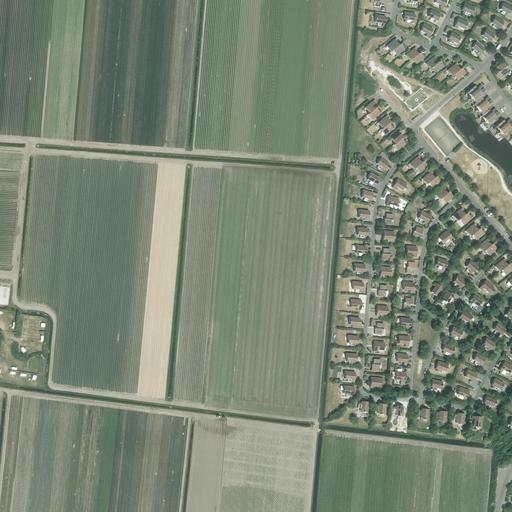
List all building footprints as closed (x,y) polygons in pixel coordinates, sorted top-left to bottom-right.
[(445,0),(434,0),(434,2),(440,5),(439,7),(442,9),(443,6),(445,0)] [(472,12),(474,8),(464,3),(461,10),(462,11),(461,13),(466,15),(467,13),(470,14),(471,12),(472,12)] [(508,14),(511,8),(502,3),(500,7),(499,9),(502,11),(501,13),(505,16),(506,14),(508,14)] [(436,21),(439,14),(430,10),(428,14),(427,17),(430,18),(429,20),(434,22),(435,20),(436,21)] [(413,18),(414,13),(404,12),(403,19),(404,19),(404,22),(409,23),(409,20),(412,21),(413,18)] [(385,16),(375,15),(374,19),(374,20),(374,22),(377,23),(377,25),(382,26),(382,23),(384,24),(385,16)] [(499,28),(503,22),(494,16),(492,20),(492,21),(491,23),(493,24),(492,26),(496,29),(498,27),(499,28)] [(465,27),(467,22),(458,18),(454,25),(453,27),(456,28),(457,26),(463,29),(464,27),(465,27)] [(428,36),(432,29),(423,24),(421,28),(420,31),(426,34),(425,36),(427,38),(428,36)] [(489,41),(494,36),(485,29),(482,33),(483,33),(481,35),(484,37),(482,39),(487,43),(488,41),(489,41)] [(458,41),(460,37),(451,32),(447,39),(448,40),(447,42),(452,44),(453,42),(456,43),(457,41),(458,41)] [(395,42),(397,40),(395,38),(393,40),(386,46),(390,51),(400,44),(398,45),(395,42)] [(479,54),(483,48),(476,42),(472,45),(473,46),(471,48),(473,49),(472,51),(476,55),(477,53),(479,54)] [(404,45),(402,47),(400,44),(390,51),(390,52),(392,50),(396,55),(404,49),(406,48),(404,45)] [(415,51),(416,49),(415,47),(413,49),(405,55),(409,60),(419,53),(419,52),(417,54),(415,51)] [(422,56),(420,54),(419,53),(409,60),(411,59),(416,64),(423,58),(425,56),(423,54),(422,56)] [(434,59),(436,58),(435,56),(433,57),(425,63),(429,69),(439,61),(437,62),(434,59)] [(443,63),(441,64),(439,61),(429,69),(431,67),(435,73),(443,67),(443,66),(445,65),(443,63)] [(504,68),(505,67),(501,62),(496,67),(499,71),(498,71),(499,72),(502,76),(508,72),(504,68)] [(456,66),(458,65),(456,63),(454,64),(446,70),(451,76),(460,68),(458,70),(456,66)] [(465,70),(463,71),(460,68),(451,76),(453,75),(457,80),(464,74),(465,74),(467,72),(465,70)] [(467,99),(468,100),(469,100),(470,101),(470,102),(471,103),(471,104),(472,104),(481,98),(482,96),(479,92),(480,91),(481,93),(485,90),(483,88),(480,91),(479,90),(482,87),(480,85),(477,88),(478,89),(477,90),(473,86),(465,93),(465,94),(464,95),(465,96),(465,97),(466,97),(467,97),(468,99),(467,99)] [(484,102),(481,98),(472,104),(472,105),(471,106),(471,107),(472,108),(473,109),(474,109),(475,110),(474,111),(475,112),(476,111),(477,113),(477,114),(477,115),(478,116),(479,116),(488,110),(489,108),(486,104),(487,103),(488,104),(492,102),(490,99),(486,102),(486,101),(489,98),(487,96),(484,99),(485,101),(484,102)] [(374,103),(376,102),(374,100),(372,101),(364,108),(368,113),(367,115),(376,106),(374,103)] [(375,108),(377,107),(376,106),(367,115),(371,120),(379,113),(381,112),(379,110),(377,111),(375,108)] [(491,114),(488,110),(479,116),(478,117),(478,118),(478,119),(479,120),(480,121),(481,121),(482,122),(481,123),(482,124),(483,123),(484,124),(484,125),(484,126),(485,127),(486,127),(487,127),(488,127),(496,120),(492,115),(494,114),(495,116),(499,113),(497,111),(493,114),(493,113),(496,110),(494,108),(491,111),(492,113),(491,114)] [(387,119),(389,117),(387,115),(385,116),(377,123),(381,128),(379,130),(389,122),(387,119)] [(506,124),(502,120),(494,127),(493,128),(493,129),(493,130),(494,131),(495,131),(496,132),(497,133),(496,133),(496,134),(497,134),(498,134),(499,135),(499,136),(499,137),(500,138),(501,138),(502,138),(503,137),(507,134),(511,130),(507,126),(509,125),(510,127),(511,125),(511,122),(508,125),(508,124),(511,121),(509,119),(506,122),(507,123),(506,124)] [(388,123),(389,122),(379,130),(384,135),(392,129),(394,127),(392,125),(390,126),(388,123)] [(400,134),(401,132),(400,130),(398,132),(390,138),(394,144),(392,145),(402,137),(400,134)] [(400,139),(402,137),(392,145),(397,151),(405,144),(407,142),(405,140),(403,142),(400,139)] [(418,159),(420,158),(418,156),(416,157),(408,164),(412,169),(422,161),(420,162),(418,159)] [(384,170),(388,164),(380,157),(377,161),(377,162),(376,164),(378,165),(377,167),(381,171),(383,169),(384,170)] [(427,163),(425,164),(422,161),(412,169),(414,168),(419,173),(427,166),(428,165),(427,163)] [(431,175),(432,173),(431,171),(429,173),(421,179),(425,185),(435,176),(433,178),(431,175)] [(376,184),(379,177),(370,173),(367,177),(368,177),(367,180),(369,181),(368,183),(373,186),(374,183),(376,184)] [(440,178),(438,180),(435,176),(425,185),(427,183),(431,188),(440,182),(441,180),(440,178)] [(403,188),(406,184),(397,179),(393,185),(392,187),(394,189),(395,187),(401,191),(403,188)] [(443,190),(445,189),(443,186),(442,188),(434,195),(438,200),(448,192),(446,193),(443,190)] [(370,200),(372,193),(362,190),(361,195),(361,197),(364,198),(363,200),(368,202),(369,200),(370,200)] [(452,193),(451,195),(448,192),(438,200),(440,199),(444,204),(452,197),(454,195),(452,193)] [(397,203),(398,199),(388,196),(386,203),(385,206),(388,206),(389,204),(395,206),(396,203),(397,203)] [(461,211),(463,210),(461,208),(460,209),(459,209),(451,216),(456,221),(466,213),(464,214),(461,211)] [(368,211),(366,210),(358,210),(358,215),(358,217),(361,217),(361,220),(366,220),(366,218),(368,218),(368,211)] [(426,222),(430,215),(421,211),(420,212),(418,215),(419,215),(417,218),(420,219),(418,222),(422,224),(423,223),(425,225),(426,222)] [(392,221),(392,214),(386,213),(385,219),(384,219),(383,224),(390,225),(391,220),(392,221)] [(470,215),(468,216),(466,213),(456,221),(458,220),(462,225),(470,218),(472,217),(470,215)] [(474,227),(476,225),(474,223),(472,225),(464,231),(469,237),(479,228),(477,230),(474,227)] [(366,236),(367,228),(356,227),(356,232),(357,232),(356,235),(359,235),(359,238),(365,238),(365,236),(366,236)] [(422,229),(420,228),(415,227),(414,231),(413,231),(411,237),(418,239),(419,234),(420,234),(422,229)] [(483,230),(481,232),(479,228),(469,237),(471,235),(475,241),(483,234),(485,232),(483,230)] [(393,237),(393,232),(383,231),(382,239),(382,241),(385,241),(385,239),(392,240),(392,237),(393,237)] [(449,237),(450,236),(445,231),(437,238),(440,241),(441,241),(443,243),(445,241),(446,243),(451,239),(449,237)] [(487,242),(489,240),(487,238),(485,240),(477,247),(479,248),(482,252),(483,250),(490,245),(487,242)] [(494,247),(491,244),(490,245),(483,250),(488,256),(498,247),(496,245),(494,247)] [(365,254),(365,246),(355,245),(354,250),(355,250),(355,253),(358,253),(358,256),(363,256),(363,254),(365,254)] [(415,255),(416,247),(405,246),(405,251),(406,251),(405,254),(412,254),(412,257),(415,257),(415,255)] [(389,255),(389,249),(382,248),(382,254),(381,254),(380,259),(387,260),(388,255),(389,255)] [(444,268),(447,261),(437,258),(435,262),(436,262),(435,265),(438,266),(437,268),(442,270),(443,268),(444,268)] [(504,262),(505,260),(504,258),(502,260),(494,266),(498,272),(508,263),(506,265),(504,262)] [(472,273),(477,267),(470,260),(466,264),(467,264),(465,266),(467,268),(466,270),(470,274),(471,272),(472,273)] [(414,268),(415,263),(408,262),(407,267),(406,267),(406,268),(405,273),(412,274),(413,268),(414,268)] [(511,265),(511,267),(508,263),(498,272),(500,270),(505,276),(511,269),(511,265)] [(363,272),(364,264),(353,264),(353,268),(354,268),(353,271),(356,271),(356,274),(361,274),(362,272),(363,272)] [(390,273),(390,268),(380,267),(379,275),(379,277),(382,277),(382,275),(389,275),(389,273),(390,273)] [(460,288),(465,281),(457,275),(454,279),(452,282),(458,286),(456,288),(459,290),(460,288)] [(490,291),(493,287),(485,280),(480,286),(478,288),(481,290),(482,288),(487,293),(489,291),(490,291)] [(362,290),(362,282),(352,282),(351,286),(352,286),(352,289),(355,289),(354,292),(360,292),(360,290),(362,290)] [(412,291),(413,283),(402,282),(402,287),(403,287),(402,290),(409,290),(409,293),(412,293),(412,291)] [(436,284),(434,283),(432,285),(434,286),(431,292),(433,294),(437,297),(443,288),(436,284)] [(386,292),(386,286),(379,285),(379,290),(378,290),(377,296),(384,297),(384,292),(386,292)] [(451,296),(452,295),(446,291),(440,299),(444,302),(447,303),(448,301),(450,302),(453,297),(451,296)] [(479,305),(482,301),(473,295),(469,301),(470,302),(469,303),(473,307),(474,305),(477,307),(478,304),(479,305)] [(411,304),(411,299),(404,298),(404,303),(403,303),(402,309),(409,310),(410,304),(411,304)] [(360,308),(361,300),(350,299),(350,304),(350,307),(357,308),(357,310),(360,311),(360,308)] [(386,312),(387,306),(376,306),(376,314),(375,316),(378,316),(379,314),(385,314),(386,312)] [(469,320),(471,316),(462,310),(458,317),(457,319),(459,321),(461,319),(467,322),(468,320),(469,320)] [(358,325),(359,318),(349,317),(348,322),(349,322),(349,325),(352,325),(351,327),(357,328),(357,325),(358,325)] [(409,326),(410,318),(399,318),(399,323),(399,326),(406,326),(406,329),(409,329),(409,326)] [(382,330),(383,324),(376,323),(376,328),(374,328),(374,334),(381,335),(381,330),(382,330)] [(500,335),(505,329),(497,323),(494,327),(493,329),(495,331),(493,333),(498,336),(499,334),(500,335)] [(460,336),(462,332),(452,327),(449,333),(450,334),(449,336),(454,339),(455,337),(458,338),(459,336),(460,336)] [(357,344),(358,336),(347,335),(347,340),(347,343),(350,343),(350,345),(355,346),(355,344),(357,344)] [(407,344),(408,336),(398,336),(397,341),(398,341),(398,344),(404,344),(404,347),(407,347),(407,344)] [(490,350),(494,344),(485,338),(483,342),(482,344),(484,346),(483,348),(487,351),(489,349),(490,350)] [(383,347),(384,342),(373,341),(372,349),(373,349),(372,352),(375,352),(375,350),(382,350),(383,347)] [(452,352),(454,348),(444,344),(441,350),(443,351),(442,353),(447,355),(448,353),(450,354),(451,352),(452,352)] [(355,362),(356,354),(346,353),(345,358),(346,358),(345,361),(348,361),(348,363),(354,364),(354,362),(355,362)] [(406,362),(407,354),(396,353),(396,359),(396,361),(403,362),(403,365),(406,365),(406,362)] [(481,365),(485,358),(476,353),(473,357),(474,357),(472,360),(475,361),(474,363),(479,366),(480,364),(481,365)] [(379,366),(380,359),(373,359),(372,364),(371,364),(371,370),(378,371),(378,366),(379,366)] [(446,369),(447,364),(437,361),(435,368),(436,369),(435,371),(441,373),(441,370),(444,371),(445,369),(446,369)] [(510,371),(511,368),(511,366),(504,361),(500,368),(499,370),(501,372),(502,370),(508,373),(510,371)] [(473,381),(476,374),(467,369),(465,374),(464,377),(470,380),(469,382),(472,383),(473,381)] [(354,380),(354,372),(344,371),(344,376),(344,379),(347,379),(347,381),(352,382),(352,379),(354,380)] [(404,380),(405,372),(395,371),(394,376),(395,377),(394,379),(401,380),(401,382),(404,383),(404,380)] [(380,383),(380,378),(370,377),(369,385),(369,388),(372,388),(372,385),(379,386),(379,383),(380,383)] [(501,387),(503,383),(494,378),(491,385),(492,386),(491,388),(496,390),(497,388),(500,389),(501,387)] [(441,386),(442,382),(432,379),(430,387),(431,387),(431,389),(436,391),(436,388),(439,389),(440,386),(441,386)] [(353,394),(353,387),(343,386),(342,391),(343,391),(343,393),(346,393),(345,396),(351,396),(351,394),(353,394)] [(465,398),(468,391),(459,387),(457,392),(456,394),(463,397),(462,399),(465,400),(465,398)] [(494,404),(495,400),(486,396),(483,403),(484,403),(483,406),(488,408),(489,405),(492,407),(493,404),(494,404)] [(367,413),(368,402),(361,401),(361,403),(358,402),(358,408),(360,408),(360,411),(362,411),(362,412),(367,413)] [(384,415),(385,404),(378,403),(378,405),(375,405),(375,410),(377,410),(377,413),(379,414),(384,415)] [(402,417),(403,406),(396,406),(396,407),(393,407),(393,412),(395,412),(395,415),(397,416),(402,417)] [(427,420),(428,410),(421,409),(421,410),(418,410),(418,415),(420,416),(420,419),(422,419),(427,420)] [(445,422),(446,412),(439,411),(439,412),(436,412),(435,417),(438,418),(438,421),(440,421),(440,422),(445,422)] [(463,424),(464,414),(457,413),(456,415),(454,414),(453,420),(456,420),(455,423),(458,423),(458,424),(463,424)] [(474,416),(471,416),(471,419),(473,419),(473,426),(475,426),(475,427),(481,428),(482,417),(474,416)]
